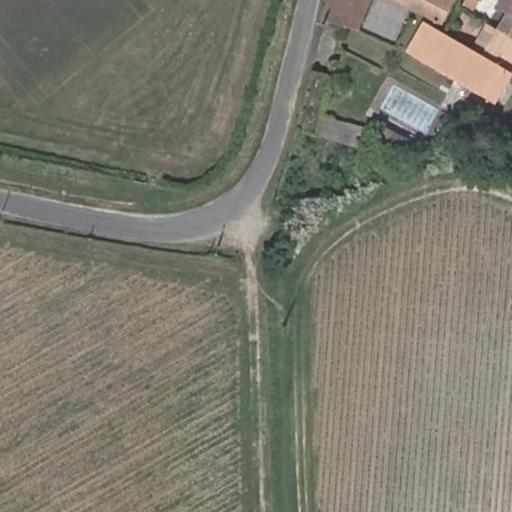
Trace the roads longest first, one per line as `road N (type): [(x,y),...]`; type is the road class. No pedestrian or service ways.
road 1 (track): [(307,511),(302,322),(313,259),(338,233),(437,185),(472,183),(511,198)]
road 2 (residential): [(312,0),(274,146),(238,205),(217,219),(152,230),(0,202)]
